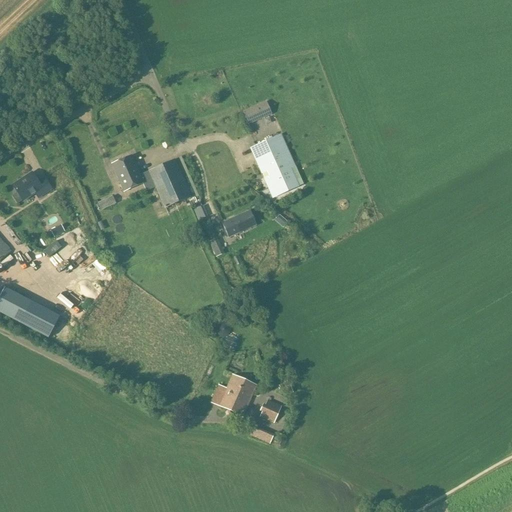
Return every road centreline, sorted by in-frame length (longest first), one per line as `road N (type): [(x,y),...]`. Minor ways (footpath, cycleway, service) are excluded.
road 1 (unclassified): [(0,160),(150,72),(121,0)]
road 2 (unknown): [(0,331),(173,419),(217,419)]
road 3 (unknown): [(150,72),(194,185)]
